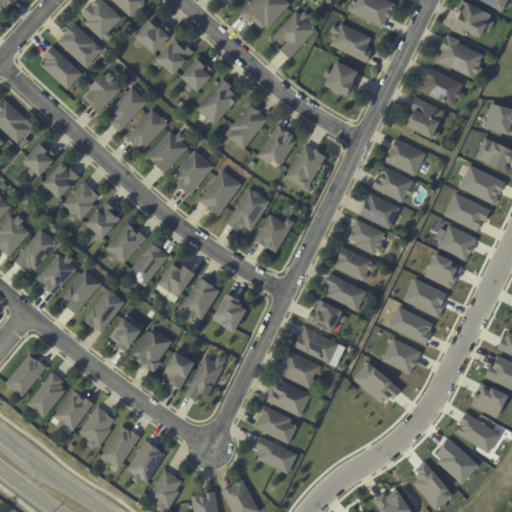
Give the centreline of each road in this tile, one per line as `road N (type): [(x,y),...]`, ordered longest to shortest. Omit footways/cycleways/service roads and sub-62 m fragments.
road 1 (residential): [(429,0),(212,452)]
road 2 (residential): [(1,64),(136,193),(287,295)]
road 3 (residential): [(511,241),(428,411),(379,455),(333,481),(307,511)]
road 4 (residential): [(0,290),(212,452)]
road 5 (residential): [(180,0),(290,100),(362,141)]
road 6 (tertiary): [(106,511),(0,434)]
